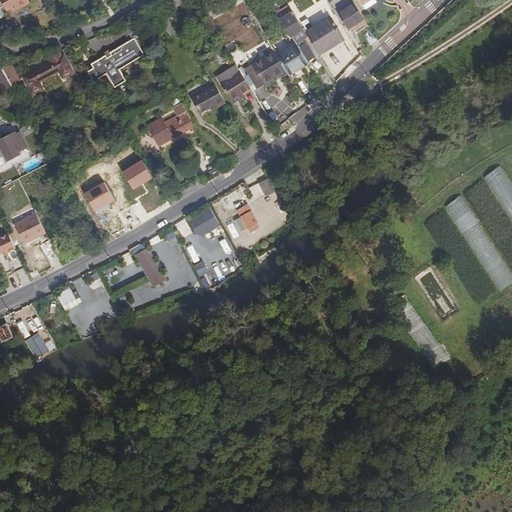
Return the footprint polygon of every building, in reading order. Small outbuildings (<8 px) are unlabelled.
[(1,0),(8,11),(12,9),(13,12),(30,3),(28,0),(1,0)] [(167,0),(173,11),(192,0),(167,0)] [(338,14),(341,17),(347,27),(348,29),(365,18),(355,3),(338,14)] [(285,12),(287,17),(294,14),(291,9),(285,12)] [(287,17),(282,21),(292,37),(304,30),(294,14),(287,17)] [(341,17),(338,19),(344,30),(347,27),(341,17)] [(331,18),(306,33),(319,55),(344,39),(331,18)] [(170,19),(163,22),(169,33),(176,30),(170,19)] [(371,45),(377,40),(369,32),(364,35),(371,45)] [(94,66),(88,70),(93,79),(94,80),(107,73),(115,87),(126,81),(119,69),(145,55),(134,37),(91,62),(94,66)] [(344,39),(319,55),(321,57),(345,42),(344,39)] [(301,40),(296,44),(299,49),(304,45),(301,40)] [(231,43),(225,47),(238,67),(244,64),(231,43)] [(277,56),(287,72),(292,81),(303,73),(300,68),(308,63),(307,61),(299,49),(296,44),(277,56)] [(304,45),(299,49),(307,61),(314,57),(306,44),(304,45)] [(50,62),(24,76),(33,93),(46,87),(48,89),(61,82),(56,73),(59,71),(63,78),(74,72),(64,54),(62,55),(61,53),(49,59),(50,62)] [(277,56),(275,53),(254,66),(265,84),(287,72),(277,56)] [(10,62),(2,67),(3,67),(13,86),(21,81),(10,62)] [(13,86),(3,67),(0,68),(0,96),(15,88),(13,86)] [(252,89),(241,73),(222,85),(232,101),(243,94),(252,89)] [(226,103),(217,87),(194,100),(202,114),(214,107),(215,109),(226,103)] [(253,92),(252,89),(243,94),(244,97),(253,92)] [(243,94),(232,101),(234,104),(244,97),(243,94)] [(194,124),(188,113),(186,114),(185,112),(164,124),(167,129),(160,133),(165,143),(193,127),(192,125),(194,124)] [(0,166),(6,164),(2,156),(5,154),(9,161),(20,155),(18,151),(27,147),(20,134),(17,135),(16,133),(3,141),(0,134),(0,166)] [(135,190),(156,180),(147,162),(126,171),(135,190)] [(485,175),(494,192),(511,184),(502,166),(485,175)] [(266,197),(276,191),(270,179),(259,183),(266,197)] [(511,183),(497,191),(511,217),(511,183)] [(511,284),(511,274),(465,197),(448,207),(500,292),(511,284)] [(242,198),(234,201),(238,209),(245,205),(242,198)] [(272,201),(280,216),(285,213),(278,198),(272,201)] [(252,232),(261,227),(248,205),(239,210),(242,217),(236,221),(242,232),(249,228),(252,232)] [(196,241),(219,227),(209,209),(186,223),(196,241)] [(26,245),(50,237),(42,213),(18,222),(26,245)] [(8,255),(18,250),(11,236),(1,241),(6,252),(8,255)] [(146,250),(136,256),(154,287),(167,280),(160,268),(157,270),(146,250)] [(25,264),(31,275),(33,277),(39,274),(32,261),(25,264)] [(199,277),(208,273),(203,263),(194,268),(199,277)] [(86,277),(90,289),(104,285),(100,272),(86,277)] [(211,287),(206,278),(201,280),(206,290),(211,287)] [(64,307),(77,300),(70,288),(57,296),(64,307)] [(121,304),(127,301),(124,293),(118,296),(121,304)] [(452,298),(441,301),(444,313),(456,310),(452,298)] [(76,315),(81,329),(95,324),(90,310),(76,315)] [(19,323),(27,337),(33,334),(25,319),(19,323)] [(61,320),(55,322),(60,333),(66,330),(61,320)] [(7,324),(0,326),(0,335),(2,341),(13,337),(7,324)] [(36,357),(44,351),(33,335),(25,340),(36,357)]
